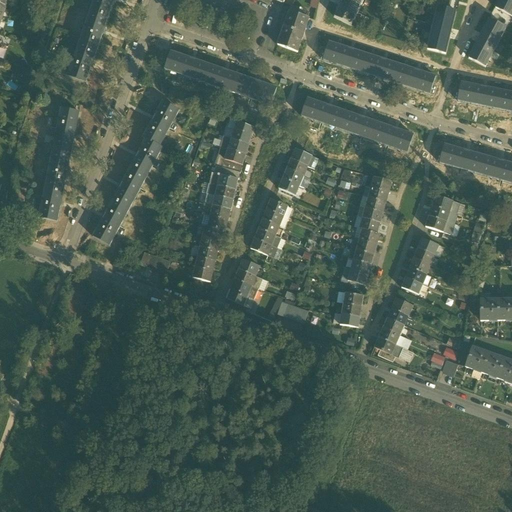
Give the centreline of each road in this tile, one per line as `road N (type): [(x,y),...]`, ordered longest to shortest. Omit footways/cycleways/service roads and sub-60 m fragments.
road 1 (residential): [(511,421),(62,259)]
road 2 (track): [(15,406),(307,511)]
road 3 (residential): [(511,140),(254,57)]
road 4 (residential): [(151,23),(62,259)]
